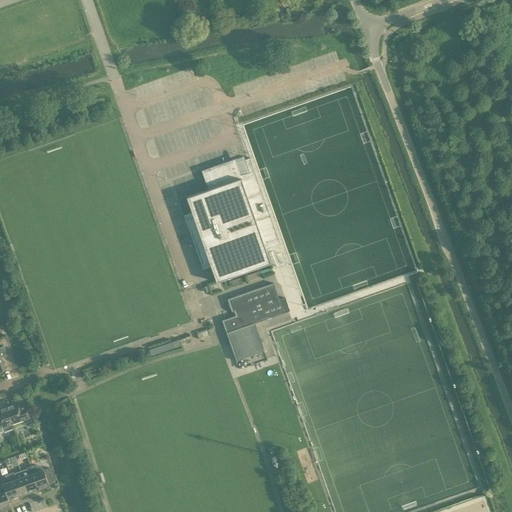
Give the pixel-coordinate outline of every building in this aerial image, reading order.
[(192,212),(184,215),(203,269),(211,266),(216,280),(216,282),(270,263),(266,249),(280,244),(250,158),(248,158),(245,159),(243,155),(233,159),(203,169),(208,183),(210,189),(202,191),(187,197),(192,212)] [(210,189),(208,183),(200,186),(202,191),(210,189)] [(298,278),(287,282),(287,284),(291,293),(294,302),(297,301),(301,300),(305,298),(302,289),(299,280),(298,278)] [(279,299),(273,283),(227,299),(232,311),(234,311),(235,316),(222,320),(236,360),(264,350),(254,323),(283,312),(289,310),(285,297),(279,299)] [(199,339),(209,335),(207,330),(197,333),(199,339)] [(180,339),(182,345),(192,341),(190,336),(180,339)] [(179,340),(149,350),(151,356),(181,346),(179,340)] [(17,402),(6,406),(14,428),(24,424),(24,423),(32,420),(28,407),(20,410),(17,402)] [(14,428),(6,406),(0,407),(0,431),(3,431),(3,432),(14,428)] [(34,464),(30,466),(39,489),(49,486),(48,483),(54,481),(49,467),(43,470),(42,466),(37,465),(35,466),(34,464)] [(39,489),(30,466),(26,467),(27,469),(20,471),(29,493),(39,489)] [(18,497),(29,493),(20,471),(14,473),(14,472),(10,473),(18,497)] [(2,485),(4,491),(8,501),(9,501),(18,497),(10,473),(6,475),(8,482),(1,484),(2,485)] [(0,509),(1,511),(11,508),(9,501),(8,501),(4,491),(2,485),(0,485),(0,509)]
